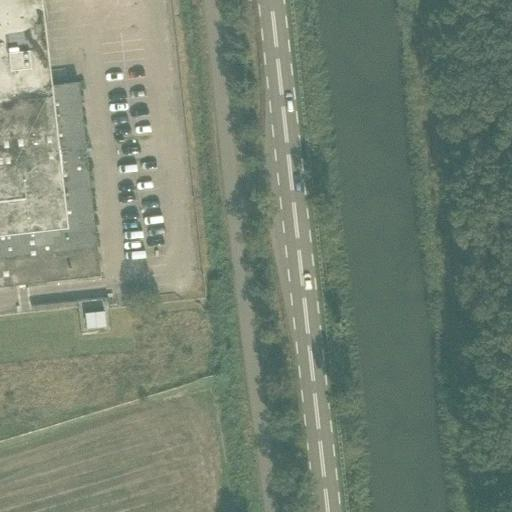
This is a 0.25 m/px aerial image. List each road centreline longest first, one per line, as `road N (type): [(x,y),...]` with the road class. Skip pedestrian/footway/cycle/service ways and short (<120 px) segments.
road 1 (unclassified): [(267,511),(209,0)]
road 2 (primary): [(322,511),(265,0)]
road 3 (unclassified): [(490,511),(436,0)]
